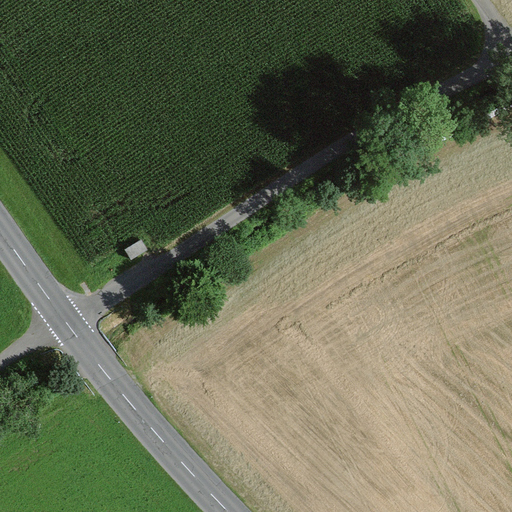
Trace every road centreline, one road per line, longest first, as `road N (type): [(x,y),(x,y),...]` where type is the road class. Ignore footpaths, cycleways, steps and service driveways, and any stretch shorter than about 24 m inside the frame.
road 1 (unclassified): [(511,59),(387,114),(69,326)]
road 2 (secondary): [(223,511),(69,326)]
road 3 (secondary): [(69,326),(0,227)]
